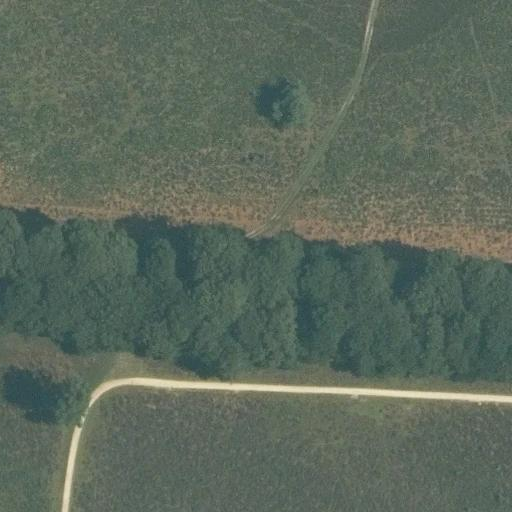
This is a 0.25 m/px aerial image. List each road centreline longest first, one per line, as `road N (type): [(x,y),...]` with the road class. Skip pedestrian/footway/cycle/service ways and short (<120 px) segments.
road 1 (track): [(373,0),(359,81),(272,217),(134,305)]
road 2 (track): [(134,305),(511,330)]
road 3 (track): [(0,295),(134,305)]
